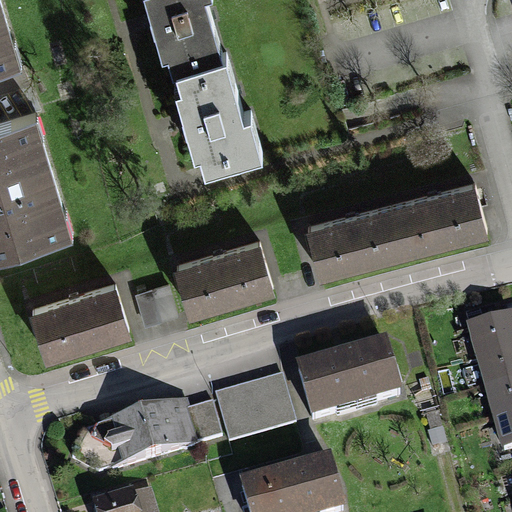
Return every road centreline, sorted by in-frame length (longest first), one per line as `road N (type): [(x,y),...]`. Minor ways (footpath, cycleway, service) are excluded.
road 1 (residential): [(2,405),(511,271)]
road 2 (residential): [(511,201),(455,0)]
road 3 (unknown): [(462,25),(340,62)]
